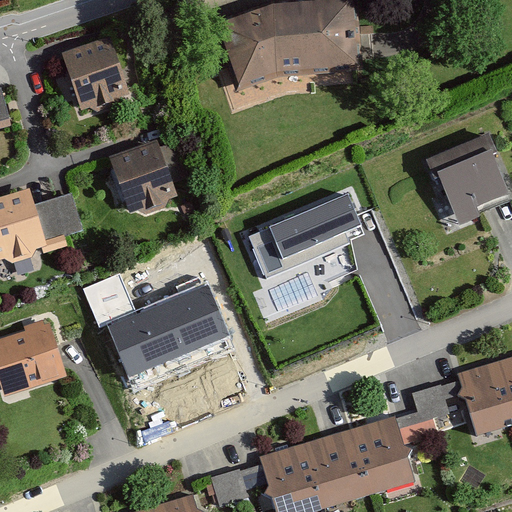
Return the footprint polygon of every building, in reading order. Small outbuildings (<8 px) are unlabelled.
[(282,5),(225,20),(243,87),(286,73),(365,69),(364,1),(282,5)] [(120,40),(69,54),(83,108),(134,94),(120,40)] [(0,137),(1,137),(0,134),(0,122),(13,119),(6,90),(0,91),(0,137)] [(511,183),(492,136),(432,162),(456,218),(511,193),(511,183)] [(157,143),(106,161),(127,222),(178,205),(157,143)] [(39,184),(0,194),(0,264),(75,245),(72,234),(54,238),(44,200),(39,184)] [(73,192),(44,200),(54,238),(72,234),(83,230),(73,192)] [(349,201),(248,238),(266,287),(311,270),(318,289),(360,274),(349,245),(363,240),(349,201)] [(207,285),(111,325),(132,376),(228,337),(207,285)] [(55,324),(0,340),(0,365),(9,394),(70,376),(55,324)] [(511,358),(463,373),(481,434),(511,425),(511,358)] [(399,413),(262,455),(279,511),(315,511),(419,480),(399,413)] [(217,500),(266,494),(263,467),(214,473),(217,500)] [(201,511),(197,495),(140,511),(201,511)]
